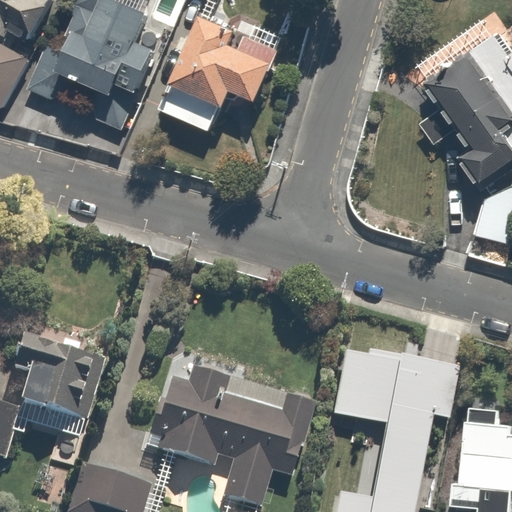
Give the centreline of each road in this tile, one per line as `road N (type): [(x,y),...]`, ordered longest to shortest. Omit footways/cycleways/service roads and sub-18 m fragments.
road 1 (residential): [(293,250),(0,157)]
road 2 (residential): [(293,250),(362,0)]
road 3 (residential): [(511,311),(293,250)]
